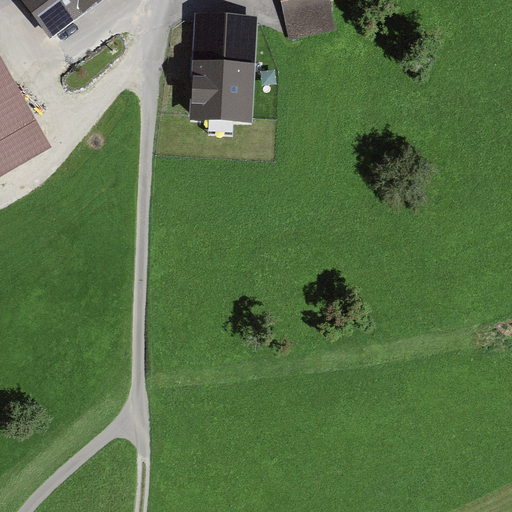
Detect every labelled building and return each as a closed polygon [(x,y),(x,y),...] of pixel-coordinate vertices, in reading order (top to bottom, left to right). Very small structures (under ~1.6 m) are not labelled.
[(25,0),(51,39),(109,0),(25,0)] [(323,0),(285,0),(292,37),(329,31),(323,0)] [(261,21),(193,17),(187,118),(209,119),(234,121),(255,122),(261,21)] [(0,175),(50,147),(0,60),(0,175)] [(208,135),(233,137),(234,121),(209,119),(208,135)]
